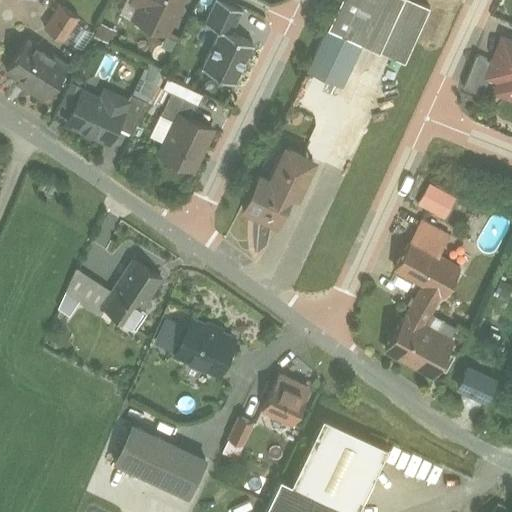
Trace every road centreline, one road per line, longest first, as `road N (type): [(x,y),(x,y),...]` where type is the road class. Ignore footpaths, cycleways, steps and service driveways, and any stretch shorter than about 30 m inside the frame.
road 1 (residential): [(189,249),(294,24)]
road 2 (residential): [(328,343),(428,119)]
road 3 (residential): [(189,249),(0,114)]
road 4 (residential): [(511,465),(467,445),(328,343)]
road 5 (residential): [(328,343),(189,249)]
road 6 (residential): [(481,0),(428,119)]
